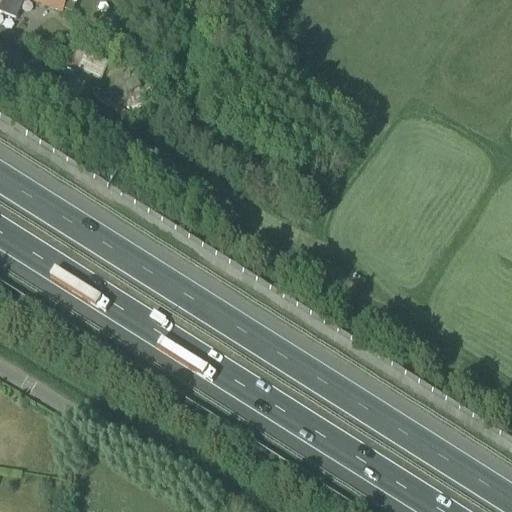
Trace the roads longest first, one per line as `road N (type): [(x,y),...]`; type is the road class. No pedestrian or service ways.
road 1 (motorway): [(511,500),(0,177)]
road 2 (motorway): [(0,235),(435,511)]
road 3 (unclassified): [(238,511),(0,363)]
